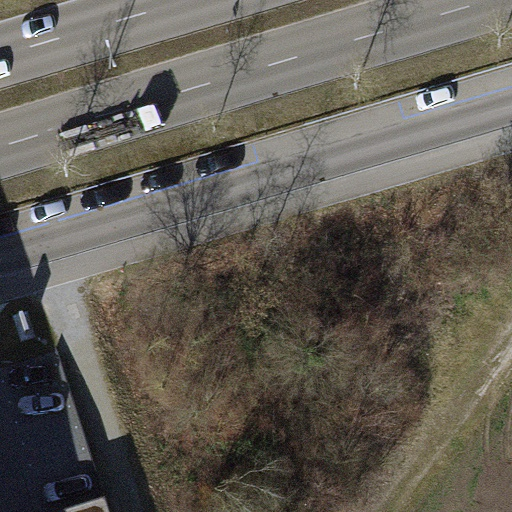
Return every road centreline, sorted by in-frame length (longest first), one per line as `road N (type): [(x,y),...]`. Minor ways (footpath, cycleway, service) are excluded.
road 1 (residential): [(0,254),(511,98)]
road 2 (secondary): [(0,147),(491,0)]
road 3 (track): [(86,266),(158,511)]
road 4 (secondary): [(180,0),(0,53)]
